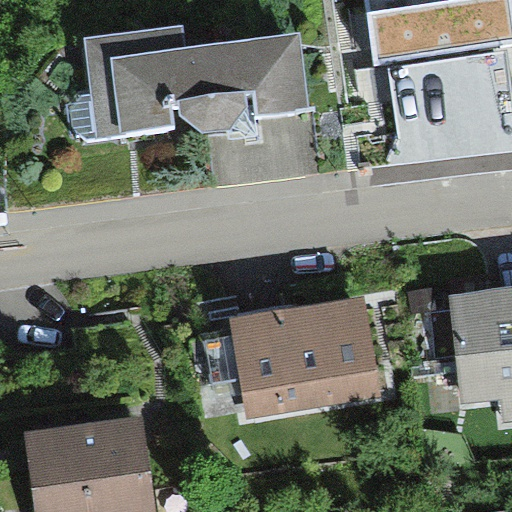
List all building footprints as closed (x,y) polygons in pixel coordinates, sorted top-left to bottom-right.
[(511,12),(510,0),(367,0),(377,61),(511,41),(511,12)] [(87,143),(304,120),(297,54),(182,66),(179,38),(77,49),(87,143)] [(511,398),(511,306),(443,313),(451,405),(511,398)] [(373,396),(360,312),(245,330),(258,413),(373,396)] [(36,451),(44,511),(148,511),(139,437),(36,451)]
